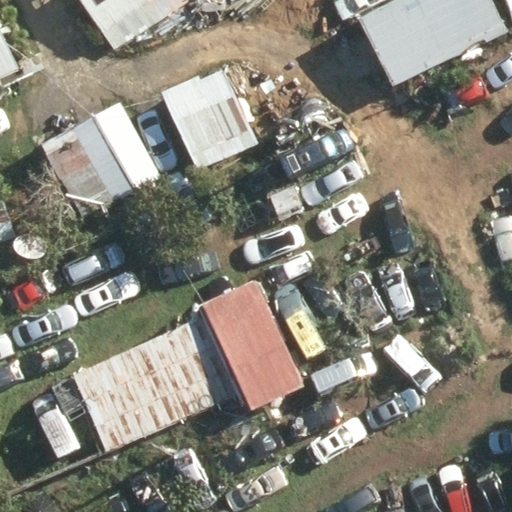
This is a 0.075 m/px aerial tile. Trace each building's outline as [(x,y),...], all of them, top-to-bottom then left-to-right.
[(83,0),(116,52),(198,0),(83,0)] [(402,0),(361,20),(393,90),(508,38),(490,0),(402,0)] [(0,82),(17,74),(0,38),(0,82)] [(474,98),(496,84),(485,66),(462,80),(474,98)] [(163,98),(198,171),(258,144),(225,74),(197,86),(194,83),(163,98)] [(43,150),(85,224),(158,182),(117,109),(43,150)] [(287,180),(300,210),(350,188),(337,158),(287,180)] [(0,207),(0,246),(19,240),(8,205),(0,207)] [(208,320),(75,379),(108,455),(299,374),(261,284),(204,310),(208,320)]
